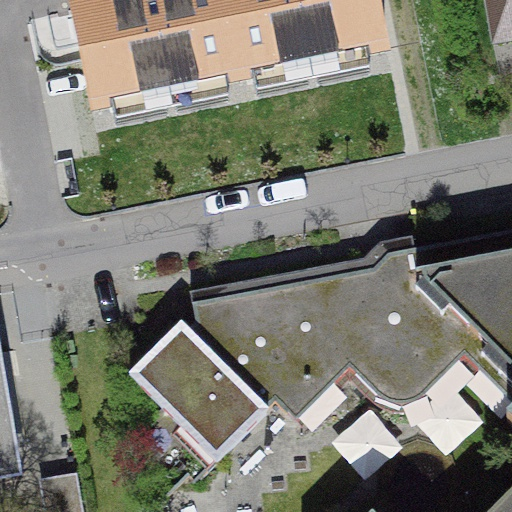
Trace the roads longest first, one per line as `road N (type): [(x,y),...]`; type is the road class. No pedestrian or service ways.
road 1 (residential): [(0,261),(511,165)]
road 2 (unknown): [(22,0),(70,249)]
